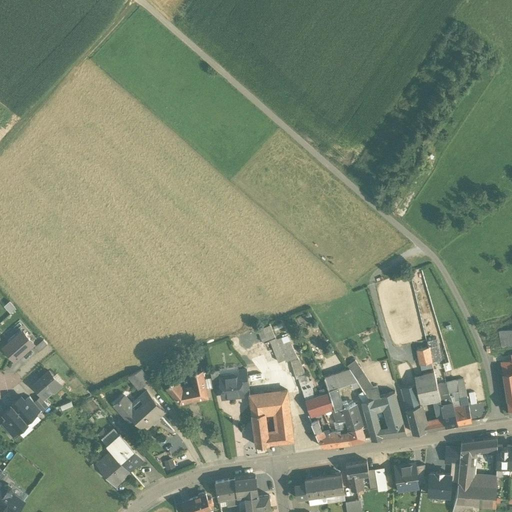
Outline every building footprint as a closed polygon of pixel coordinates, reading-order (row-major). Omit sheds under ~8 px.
[(4,306),(10,313),(17,308),(10,301),(4,306)] [(270,325),(240,337),(245,348),(275,336),(270,325)] [(511,328),(498,331),(501,346),(511,344),(511,328)] [(15,359),(33,343),(20,329),(3,345),(15,359)] [(287,336),(276,339),(284,359),(285,361),(290,359),(297,357),(287,336)] [(276,339),(276,338),(269,341),(278,361),(284,359),(276,339)] [(436,338),(427,340),(428,347),(432,361),(441,359),(436,338)] [(47,344),(43,339),(34,347),(38,351),(47,344)] [(428,347),(417,349),(420,364),(432,361),(428,347)] [(297,357),(290,359),(295,376),(304,372),(305,372),(297,357)] [(355,359),(347,365),(350,369),(357,380),(362,387),(368,384),(370,383),(355,359)] [(511,362),(511,360),(502,361),(504,373),(511,372),(511,362)] [(141,369),(127,376),(137,388),(149,378),(141,369)] [(219,369),(210,370),(214,388),(221,387),(219,376),(220,376),(219,369)] [(247,369),(239,370),(239,374),(240,374),(242,392),(249,391),(247,375),(247,369)] [(350,369),(324,377),(328,390),(336,388),(357,380),(350,369)] [(49,370),(33,384),(44,396),(60,383),(49,370)] [(208,398),(202,370),(198,371),(197,370),(195,371),(195,372),(190,373),(193,386),(183,388),(176,379),(172,383),(171,381),(169,383),(170,384),(166,388),(179,404),(188,402),(188,403),(196,402),(196,401),(208,398)] [(434,370),(414,376),(416,383),(417,388),(437,383),(434,370)] [(304,372),(295,376),(296,379),(298,378),(302,390),(311,387),(313,386),(311,380),(309,381),(307,375),(304,372)] [(220,376),(219,376),(221,387),(222,397),(243,395),(242,392),(240,374),(239,374),(220,376)] [(463,378),(446,382),(449,393),(465,389),(463,378)] [(446,382),(437,384),(437,383),(440,399),(451,397),(450,397),(449,393),(446,382)] [(416,383),(401,387),(404,398),(407,408),(420,404),(420,403),(421,403),(417,388),(416,383)] [(437,383),(417,388),(421,403),(433,401),(440,399),(437,383)] [(377,387),(371,388),(368,384),(362,387),(370,399),(372,398),(379,396),(380,396),(377,387)] [(311,387),(302,390),(305,400),(315,397),(311,387)] [(336,388),(328,390),(329,392),(333,405),(335,409),(342,407),(336,388)] [(465,389),(449,393),(450,397),(451,397),(453,407),(468,405),(465,389)] [(164,410),(146,390),(131,403),(123,395),(114,403),(128,420),(132,416),(144,428),(164,410)] [(263,393),(249,394),(252,413),(262,412),(262,413),(275,411),(289,409),(287,390),(286,390),(272,392),(263,393)] [(380,396),(379,396),(387,422),(390,416),(401,414),(395,391),(380,396)] [(329,392),(316,397),(322,409),(333,405),(329,392)] [(25,400),(21,396),(11,405),(12,406),(13,406),(27,422),(27,421),(36,413),(25,400)] [(34,401),(29,396),(25,400),(36,413),(41,409),(34,401)] [(48,405),(40,396),(34,401),(41,409),(42,411),(48,405)] [(315,397),(305,400),(310,413),(322,409),(316,397),(315,397)] [(451,397),(440,399),(444,415),(455,412),(453,407),(451,397)] [(370,399),(362,401),(366,414),(375,410),(372,398),(370,399)] [(440,399),(433,401),(437,420),(444,418),(443,415),(444,415),(440,399)] [(60,406),(62,410),(73,405),(71,401),(60,406)] [(361,425),(354,403),(335,409),(333,410),(337,422),(346,419),(346,422),(347,422),(349,428),(361,425)] [(407,408),(406,408),(413,433),(426,430),(425,423),(420,404),(407,408)] [(468,405),(453,407),(455,412),(457,424),(471,421),(468,405)] [(27,422),(13,406),(12,406),(3,414),(7,418),(18,432),(28,423),(27,421),(27,422)] [(289,409),(275,411),(278,431),(268,432),(269,444),(293,441),(289,409)] [(375,410),(366,414),(372,439),(390,436),(388,427),(380,428),(375,410)] [(262,413),(262,412),(252,413),(256,445),(269,444),(268,432),(264,433),(262,413)] [(444,415),(443,415),(444,418),(446,426),(457,424),(455,412),(444,415)] [(401,414),(390,416),(387,422),(388,427),(390,436),(391,436),(406,434),(401,414)] [(18,432),(7,418),(2,422),(13,436),(18,432)] [(437,420),(425,423),(426,430),(446,426),(444,418),(437,420)] [(318,420),(311,423),(315,432),(318,432),(322,430),(318,420)] [(361,425),(349,428),(350,432),(347,432),(349,442),(352,442),(365,439),(361,425)] [(347,432),(329,435),(329,432),(322,430),(318,432),(320,436),(323,436),(325,446),(349,442),(347,432)] [(320,436),(318,432),(315,432),(321,447),(325,446),(323,436),(320,436)] [(123,438),(120,434),(107,445),(113,452),(119,459),(129,471),(136,464),(137,465),(143,460),(130,445),(123,438)] [(134,442),(127,434),(123,438),(130,445),(134,442)] [(495,437),(483,439),(483,449),(486,449),(495,448),(495,437)] [(483,439),(461,441),(461,442),(460,463),(459,467),(473,468),(474,450),(483,449),(483,439)] [(90,450),(84,443),(77,449),(83,456),(90,450)] [(511,444),(506,445),(506,447),(502,447),(502,445),(497,445),(496,466),(511,466),(511,444)] [(452,463),(460,463),(461,448),(447,447),(446,462),(452,463)] [(495,448),(486,449),(486,454),(490,454),(491,472),(490,474),(490,485),(496,485),(497,467),(496,467),(496,448),(495,448)] [(119,459),(113,452),(107,457),(106,456),(98,463),(97,463),(105,472),(116,484),(130,472),(129,471),(119,459)] [(98,463),(96,461),(91,465),(95,470),(101,476),(105,472),(97,463),(98,463)] [(367,461),(346,464),(348,476),(349,479),(351,490),(362,488),(360,474),(369,472),(367,461)] [(415,463),(395,466),(398,487),(415,484),(414,480),(417,479),(415,465),(415,463)] [(459,467),(460,463),(452,463),(451,474),(451,481),(459,482),(459,474),(459,467)] [(424,464),(415,465),(417,479),(422,478),(424,464)] [(383,468),(375,469),(378,490),(386,489),(383,468)] [(91,473),(103,487),(107,483),(101,476),(95,470),(91,473)] [(74,488),(94,511),(96,511),(113,498),(103,487),(91,473),(74,488)] [(341,473),(323,476),(326,494),(327,502),(345,499),(341,473)] [(451,481),(451,474),(430,473),(428,494),(450,496),(451,481)] [(255,476),(235,478),(237,495),(245,495),(257,493),(255,476)] [(323,476),(305,479),(306,485),(308,497),(309,505),(327,502),(326,494),(323,476)] [(235,478),(215,482),(219,499),(227,498),(237,496),(237,495),(235,478)] [(490,485),(458,482),(457,487),(455,502),(471,503),(496,505),(496,485),(490,485)] [(1,489),(0,490),(0,509),(3,511),(6,511),(7,511),(16,511),(24,502),(10,492),(13,488),(6,483),(4,487),(3,486),(1,489)] [(306,485),(296,487),(298,499),(308,497),(306,485)] [(211,498),(208,499),(206,494),(205,494),(203,492),(199,494),(198,496),(190,499),(190,500),(194,511),(202,511),(211,509),(210,505),(213,504),(211,498)] [(257,493),(245,495),(246,499),(247,510),(242,511),(240,511),(239,511),(263,511),(263,508),(270,507),(269,495),(258,496),(258,493),(257,493)] [(237,496),(227,498),(228,505),(238,503),(238,500),(237,496)] [(361,511),(359,499),(345,502),(346,511),(361,511)] [(194,511),(190,500),(183,502),(186,511),(194,511)] [(470,511),(471,503),(455,502),(454,504),(452,511),(470,511)]
